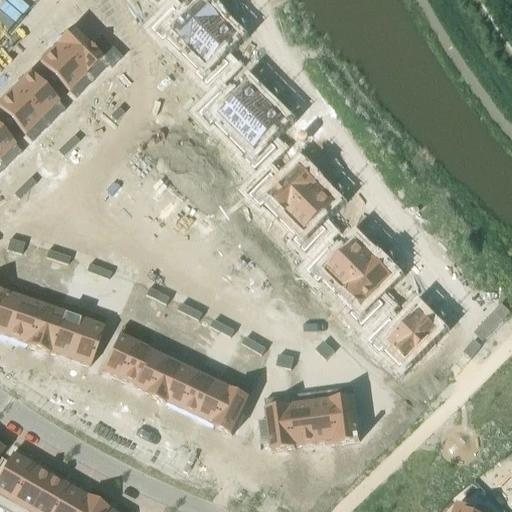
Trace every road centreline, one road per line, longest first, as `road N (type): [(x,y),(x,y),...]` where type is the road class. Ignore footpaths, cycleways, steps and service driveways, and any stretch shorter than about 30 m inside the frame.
road 1 (residential): [(251,0),(343,154),(459,284)]
road 2 (residential): [(202,511),(0,385)]
